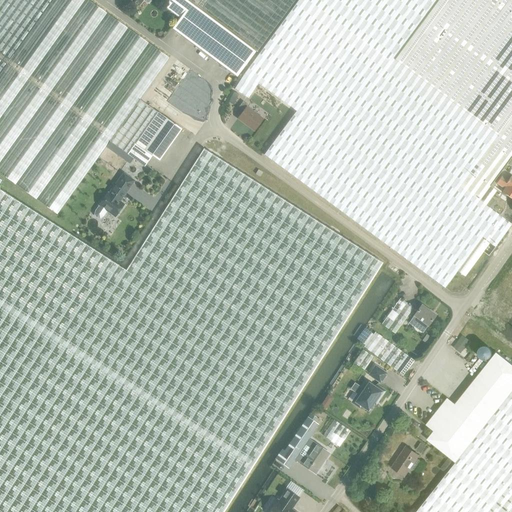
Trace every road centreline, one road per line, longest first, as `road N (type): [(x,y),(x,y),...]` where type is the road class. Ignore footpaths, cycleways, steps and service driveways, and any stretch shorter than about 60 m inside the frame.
road 1 (unclassified): [(460,310),(208,123),(216,100),(211,80),(99,0)]
road 2 (unclassified): [(325,511),(460,310)]
